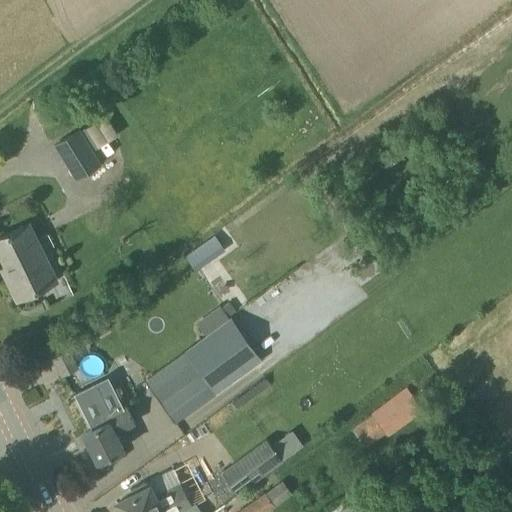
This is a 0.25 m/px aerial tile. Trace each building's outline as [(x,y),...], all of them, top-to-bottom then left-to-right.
[(102,164),(94,151),(81,130),(80,127),(55,144),(77,180),(102,164)] [(378,159),(387,169),(411,150),(402,139),(378,159)] [(16,300),(58,284),(28,223),(0,236),(0,255),(11,278),(6,280),(16,300)] [(222,322),(144,380),(175,422),(261,360),(230,317),(223,323),(222,322)] [(60,377),(77,369),(68,349),(50,357),(60,377)] [(387,438),(423,412),(405,388),(371,413),(372,415),(352,429),(364,448),(385,434),(387,438)] [(97,462),(123,449),(114,432),(133,422),(125,405),(123,406),(103,414),(105,418),(82,433),(97,462)] [(266,439),(220,473),(237,494),(282,461),(266,439)] [(201,500),(199,495),(190,478),(156,495),(148,480),(133,488),(136,493),(117,503),(119,506),(118,509),(119,511),(178,511),(192,505),(191,505),(201,500)] [(270,511),(276,508),(275,506),(290,495),(281,481),(266,492),(237,511),(270,511)] [(339,511),(378,511),(369,496),(339,511)]
